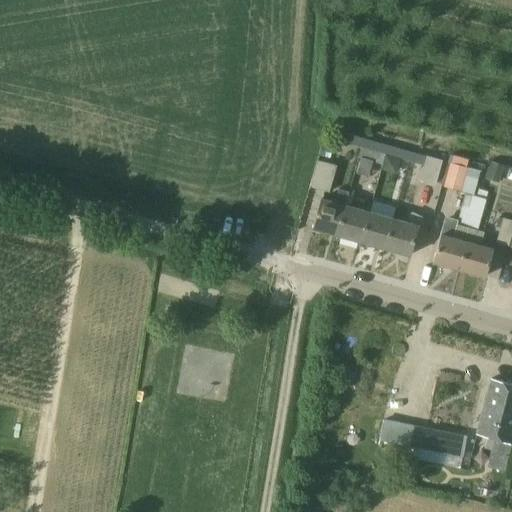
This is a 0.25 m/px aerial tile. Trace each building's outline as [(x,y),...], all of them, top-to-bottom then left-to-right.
[(336,141),(361,149),(364,139),(339,132),(336,141)] [(388,146),(364,139),(361,149),(358,158),(383,165),(385,156),(388,146)] [(412,153),(388,146),(385,156),(410,162),(412,153)] [(412,153),(410,162),(423,166),(419,181),(437,185),(443,162),(412,153)] [(440,185),(459,189),(466,157),(447,153),(440,185)] [(337,166),(317,160),(309,187),(329,193),(337,166)] [(490,162),(487,171),(501,175),(504,167),(490,162)] [(480,199),(473,197),(469,214),(475,215),(475,218),(480,219),(487,192),(482,191),(480,199)] [(476,232),(480,219),(475,218),(475,215),(469,214),(473,197),(463,195),(455,224),(454,224),(450,238),(441,235),(433,263),(460,270),(471,231),(476,232)] [(311,228),(336,236),(345,206),(320,199),(311,228)] [(370,213),(345,206),(336,236),(361,242),(370,213)] [(394,219),(386,249),(409,256),(417,226),(421,217),(411,211),(406,214),(406,223),(394,219)] [(394,219),(370,213),(361,242),(386,249),(394,219)] [(509,248),(511,237),(511,221),(502,219),(495,244),(509,248)] [(471,231),(460,270),(486,278),(494,250),(479,246),(482,234),(476,232),(471,231)] [(190,299),(215,307),(220,291),(195,283),(190,299)] [(511,383),(490,379),(477,434),(511,442),(511,440),(511,383)] [(467,437),(384,421),(379,445),(389,447),(387,456),(406,460),(408,448),(416,449),(414,460),(460,469),(467,437)]
